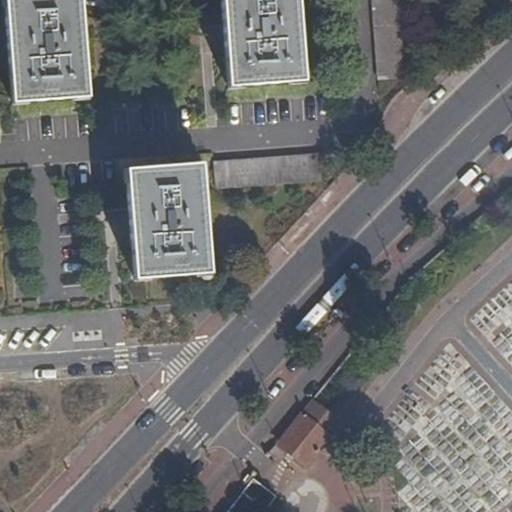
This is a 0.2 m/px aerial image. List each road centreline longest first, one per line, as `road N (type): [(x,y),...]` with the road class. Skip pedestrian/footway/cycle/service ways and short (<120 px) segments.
road 1 (primary): [(123,511),(395,212),(511,100)]
road 2 (residential): [(352,0),(362,108),(340,127),(0,153)]
road 3 (primary): [(511,60),(390,172),(216,358)]
road 4 (unclassified): [(0,360),(168,350),(216,358)]
road 5 (primary): [(216,358),(68,511)]
